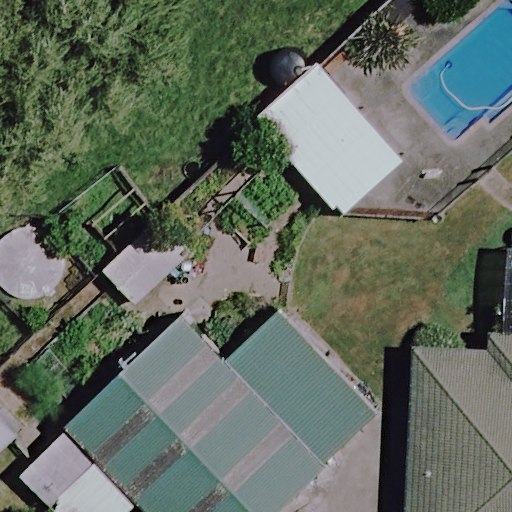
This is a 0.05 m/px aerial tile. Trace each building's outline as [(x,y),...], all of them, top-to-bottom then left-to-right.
[(417,161),(332,61),(265,118),(350,218),(417,161)] [(173,206),(101,262),(146,320),(218,265),(173,206)] [(297,511),(396,415),(288,306),(236,358),(197,318),(81,433),(158,511),(297,511)] [(511,511),(511,338),(430,335),(422,511),(511,511)] [(0,463),(27,439),(0,410),(0,463)]
